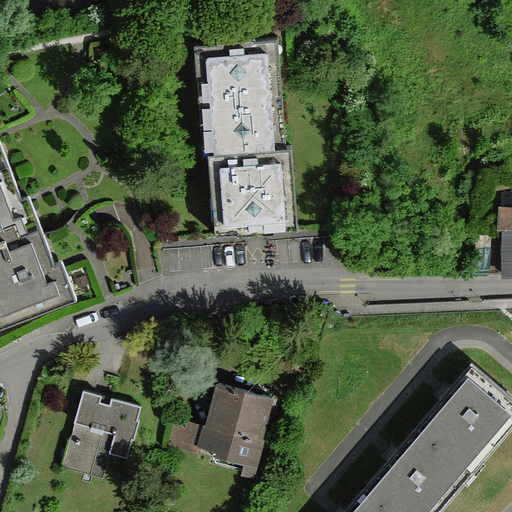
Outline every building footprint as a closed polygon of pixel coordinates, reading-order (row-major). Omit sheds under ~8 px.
[(215,151),(222,233),(293,228),(287,145),(281,145),(273,37),(202,42),(210,151),(215,151)] [(0,175),(13,171),(0,135),(0,175)] [(0,251),(45,234),(32,197),(31,194),(23,197),(13,171),(0,175),(0,251)] [(98,227),(86,215),(77,223),(89,236),(98,227)] [(0,326),(78,298),(67,268),(66,265),(64,260),(56,263),(45,234),(0,251),(0,326)] [(489,273),(490,248),(477,248),(475,272),(489,273)] [(423,423),(475,468),(511,423),(511,394),(474,363),(423,423)] [(225,449),(224,452),(255,460),(273,397),(220,383),(208,426),(203,443),(225,449)] [(142,405),(85,389),(65,461),(94,469),(100,447),(128,455),(142,405)] [(203,443),(208,426),(177,419),(169,444),(200,453),(203,443)] [(368,486),(398,511),(437,511),(475,468),(423,423),(368,486)] [(398,511),(368,486),(345,511),(398,511)]
